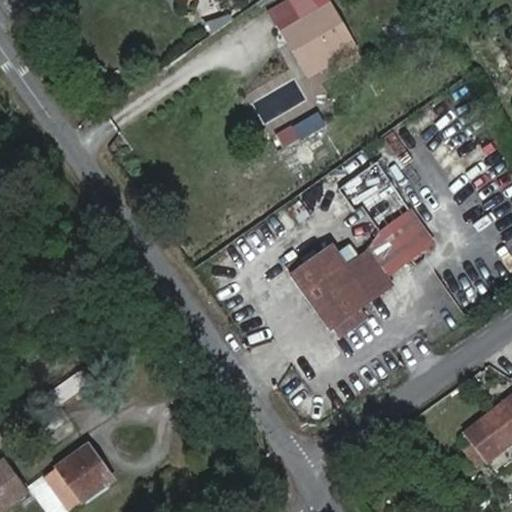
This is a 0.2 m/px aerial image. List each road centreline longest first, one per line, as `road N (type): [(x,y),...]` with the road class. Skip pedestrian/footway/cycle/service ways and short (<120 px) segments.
road 1 (unclassified): [(309,467),(0,32)]
road 2 (unknown): [(404,315),(344,348),(323,349),(285,317),(267,288),(262,246),(314,205)]
road 3 (unclassified): [(511,330),(309,467)]
road 4 (unknown): [(404,315),(455,268),(465,243),(402,132)]
